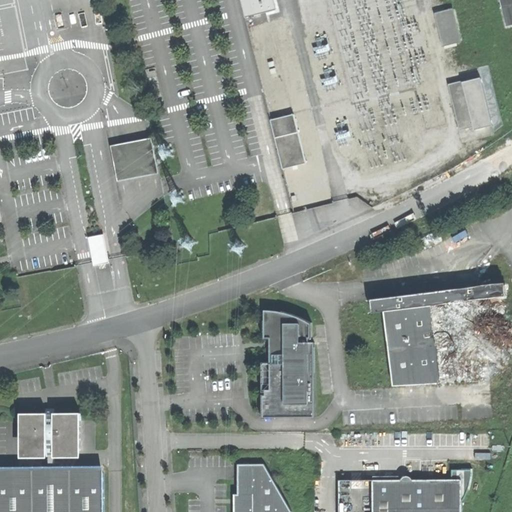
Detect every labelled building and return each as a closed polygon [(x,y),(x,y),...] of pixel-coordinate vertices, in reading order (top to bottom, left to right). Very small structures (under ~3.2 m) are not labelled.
[(242,0),(247,17),(278,10),(275,0),(242,0)] [(511,0),(500,0),(506,27),(511,25),(511,0)] [(444,46),(462,41),(453,9),(435,14),(444,46)] [(488,65),(481,66),(483,77),(490,76),(488,65)] [(480,78),(462,82),(473,126),(474,130),(492,125),(480,78)] [(462,81),(448,85),(459,130),(473,126),(462,82),(462,81)] [(285,168),(309,162),(297,114),(273,120),(285,168)] [(119,180),(158,172),(151,137),(111,145),(119,180)] [(96,263),(109,260),(103,235),(90,238),(96,263)] [(397,309),(404,385),(511,375),(511,319),(510,295),(511,294),(511,282),(474,286),(473,280),(403,286),(404,296),(386,297),(387,310),(397,309)] [(267,309),(262,416),(316,417),(313,322),(306,319),(299,316),(289,312),(281,310),(275,309),(267,309)] [(396,310),(385,311),(388,336),(398,335),(396,310)] [(20,452),(79,451),(78,409),(19,411),(20,452)] [(295,511),(296,511),(265,465),(238,465),(237,474),(241,474),(240,496),(236,495),(236,511),(295,511)] [(103,511),(103,466),(0,466),(0,511),(103,511)] [(343,478),(343,511),(466,511),(466,501),(476,483),(476,466),(454,466),(454,478),(419,478),(414,473),(405,473),(405,478),(343,478)]
